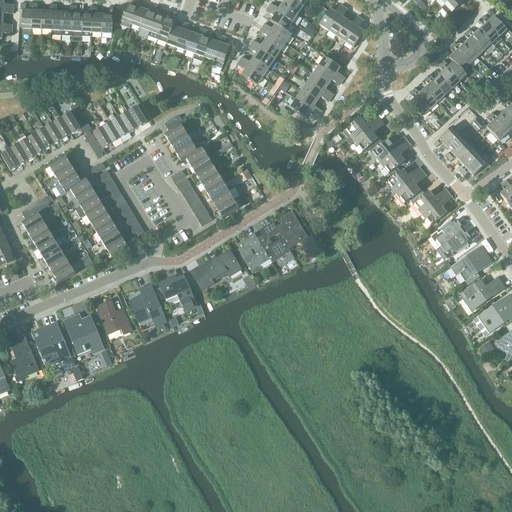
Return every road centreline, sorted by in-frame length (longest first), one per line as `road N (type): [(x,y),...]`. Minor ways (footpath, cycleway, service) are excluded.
road 1 (residential): [(156,239),(189,220),(176,199),(151,166),(119,178),(151,231)]
road 2 (residential): [(0,322),(151,260),(156,239)]
road 3 (residential): [(467,197),(392,103),(380,69)]
